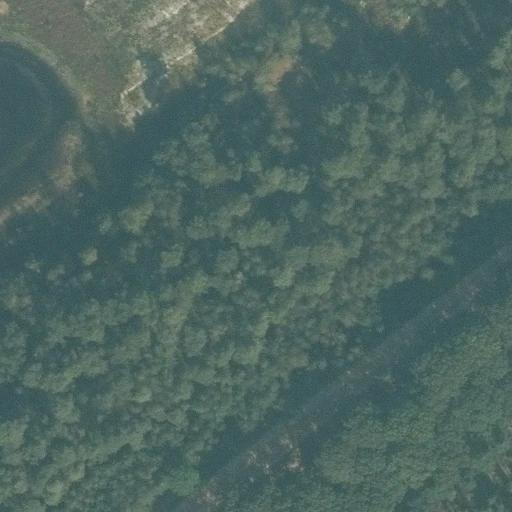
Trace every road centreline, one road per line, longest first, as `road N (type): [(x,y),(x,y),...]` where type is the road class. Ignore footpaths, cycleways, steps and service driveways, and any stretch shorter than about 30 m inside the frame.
road 1 (track): [(178,511),(511,249)]
road 2 (track): [(281,511),(511,335)]
